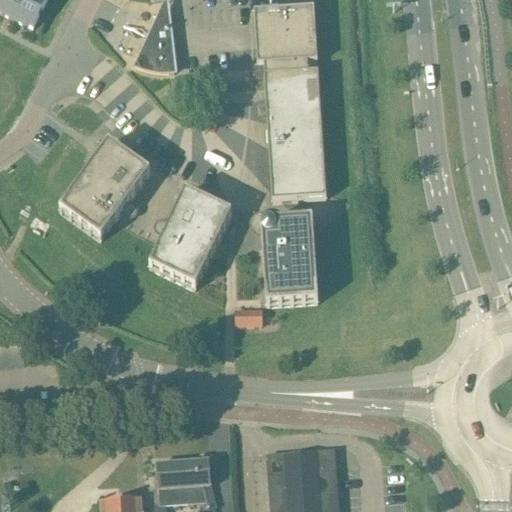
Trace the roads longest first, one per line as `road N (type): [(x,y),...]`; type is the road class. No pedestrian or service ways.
road 1 (residential): [(314,397),(214,389),(136,371),(70,338),(0,277)]
road 2 (residential): [(62,60),(107,83),(164,143),(198,160),(225,154),(238,136),(240,72)]
road 3 (secondary): [(423,0),(440,159),(466,268)]
road 4 (secondary): [(492,250),(473,173),(452,0)]
road 5 (residential): [(447,373),(314,397)]
road 6 (residential): [(314,397),(443,413)]
